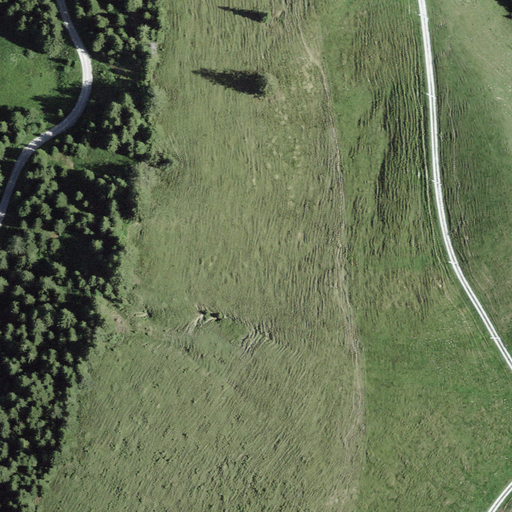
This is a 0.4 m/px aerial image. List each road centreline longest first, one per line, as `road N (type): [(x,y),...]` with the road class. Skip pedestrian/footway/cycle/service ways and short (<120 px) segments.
road 1 (track): [(511,364),(457,269),(441,214),(420,0)]
road 2 (track): [(60,0),(81,48),(85,91),(71,119),(23,158),(0,219)]
